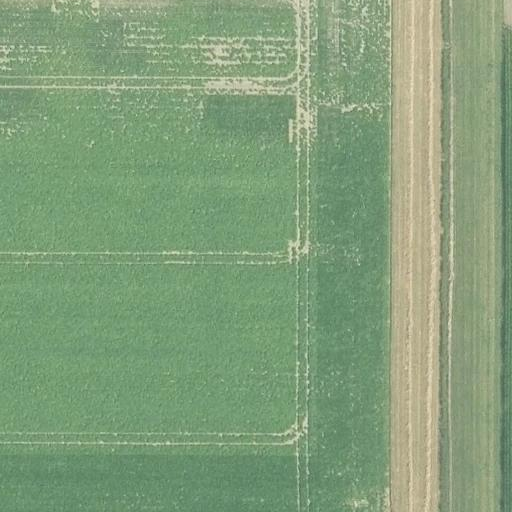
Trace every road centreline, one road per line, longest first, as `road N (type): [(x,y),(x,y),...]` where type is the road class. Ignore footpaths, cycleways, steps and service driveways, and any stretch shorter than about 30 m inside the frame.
road 1 (track): [(424,511),(427,0)]
road 2 (track): [(466,511),(466,0)]
